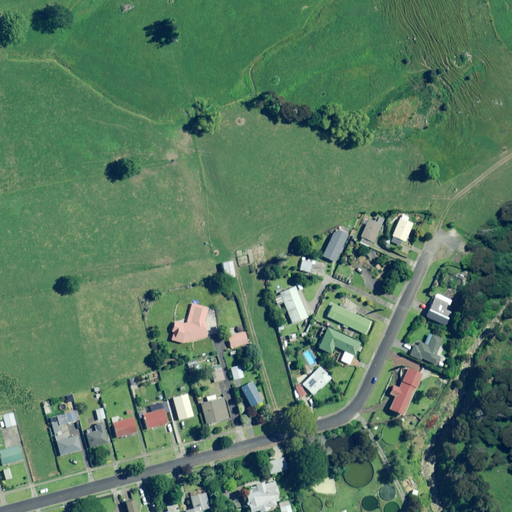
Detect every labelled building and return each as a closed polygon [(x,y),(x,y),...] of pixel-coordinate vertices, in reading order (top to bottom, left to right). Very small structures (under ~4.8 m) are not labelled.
[(389,241),(399,246),(401,241),(405,242),(412,224),(406,221),(408,218),(401,215),(389,241)] [(383,219),(378,217),(375,223),(367,219),(357,242),(368,247),(371,242),(373,243),(383,219)] [(348,234),(337,229),(333,239),(330,237),(322,256),(336,263),(348,234)] [(378,268),(365,255),(359,261),(372,275),(378,268)] [(305,258),(303,257),(299,270),(324,277),(328,265),(305,258)] [(234,277),(231,261),(221,263),(224,278),(234,277)] [(458,272),(456,277),(465,281),(467,276),(458,272)] [(307,317),(295,287),(279,293),(292,324),(307,317)] [(447,304),(434,298),(425,317),(445,326),(451,313),(444,310),(447,304)] [(168,341),(182,344),(224,334),(218,310),(209,308),(190,303),(186,322),(173,320),(168,341)] [(372,322),(332,304),(326,317),(366,335),(372,322)] [(312,321),(308,318),(303,326),(307,328),(312,321)] [(355,357),(358,351),(360,352),(362,348),(359,346),(360,343),(327,328),(318,348),(331,354),(334,347),(344,351),(339,362),(349,366),(353,356),(355,357)] [(248,344),(245,332),(227,337),(231,349),(248,344)] [(443,340),(432,335),(427,346),(419,342),(417,347),(414,345),(409,355),(420,360),(421,358),(437,366),(441,358),(436,355),(443,340)] [(224,380),(220,364),(214,366),(215,371),(212,373),(215,383),(224,380)] [(243,378),(240,366),(230,368),(233,380),(243,378)] [(312,374),(314,375),(303,385),(300,382),(292,389),(305,403),(331,379),(320,367),(312,374)] [(421,375),(406,368),(397,388),(392,386),(388,394),(393,397),(387,409),(403,416),(421,375)] [(213,383),(209,371),(204,372),(207,384),(213,383)] [(250,407),(262,401),(266,399),(261,390),(257,392),(252,382),(241,387),(250,407)] [(76,409),(72,394),(68,396),(69,399),(67,400),(70,410),(76,409)] [(192,416),(187,395),(173,398),(178,420),(192,416)] [(217,400),(216,395),(207,397),(208,402),(201,403),(205,425),(228,419),(224,398),(217,400)] [(167,425),(162,401),(153,403),(155,412),(142,414),(146,429),(167,425)] [(105,419),(102,408),(95,410),(98,420),(105,419)] [(61,432),(59,426),(78,421),(75,411),(56,417),(49,419),(53,434),(61,432)] [(0,420),(3,420),(5,428),(16,425),(13,413),(2,415),(0,415),(0,420)] [(137,432),(133,417),(112,423),(116,438),(137,432)] [(108,442),(102,422),(93,425),(95,431),(85,434),(89,447),(108,442)] [(81,450),(77,435),(56,441),(60,456),(81,450)] [(22,460),(18,446),(0,450),(0,459),(2,466),(22,460)] [(287,470),(284,458),(266,462),(269,474),(287,470)] [(279,501),(274,482),(264,485),(263,482),(255,484),(257,491),(245,494),(248,511),(252,511),(259,510),(258,511),(268,511),(276,510),(274,502),(279,501)] [(198,495),(197,491),(189,493),(193,509),(184,511),(183,511),(201,511),(201,510),(209,508),(205,493),(198,495)] [(136,511),(134,500),(124,503),(126,511),(136,511)] [(179,511),(179,509),(177,501),(165,504),(166,511),(179,511)] [(291,511),(289,501),(278,503),(280,511),(291,511)]
